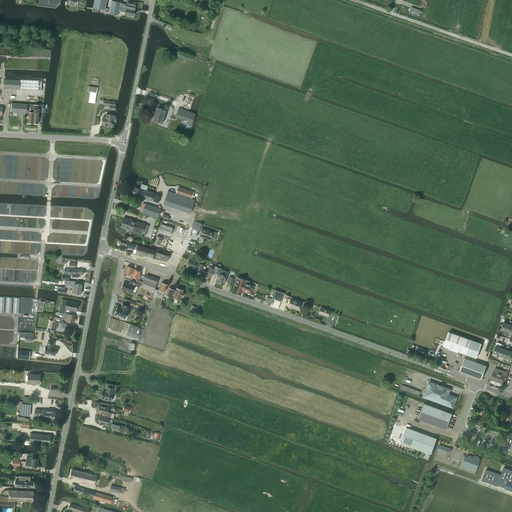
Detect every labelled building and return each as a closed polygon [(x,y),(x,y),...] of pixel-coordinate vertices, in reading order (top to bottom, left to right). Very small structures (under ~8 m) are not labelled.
[(94,0),(93,7),(105,10),(106,0),(94,0)] [(112,0),(111,6),(134,11),(136,5),(127,3),(127,6),(124,5),(125,4),(120,3),(121,2),(112,0)] [(134,11),(111,6),(109,13),(118,15),(118,12),(121,13),(121,12),(125,12),(125,15),(133,16),(134,11)] [(419,16),(421,11),(411,7),(409,13),(419,16)] [(19,80),(3,80),(3,89),(41,91),(42,81),(19,80)] [(95,104),(97,88),(88,86),(88,91),(90,92),(88,103),(95,104)] [(115,111),(116,106),(115,105),(116,102),(104,101),(103,105),(109,106),(109,110),(115,111)] [(26,113),(27,105),(12,104),(12,112),(26,113)] [(162,123),(166,110),(157,108),(153,120),(162,123)] [(179,109),(176,116),(187,119),(186,124),(191,126),(195,114),(179,109)] [(115,121),(115,116),(106,114),(106,117),(103,117),(101,125),(110,126),(111,120),(115,121)] [(146,191),(148,186),(141,184),(140,189),(133,186),(131,195),(142,199),(145,190),(146,191)] [(178,187),(176,193),(191,198),(193,192),(178,187)] [(145,190),(142,199),(150,202),(153,193),(146,191),(145,190)] [(194,202),(195,201),(167,192),(164,202),(191,211),(193,204),(194,202)] [(145,204),(142,213),(157,218),(160,209),(145,204)] [(124,218),(121,227),(144,235),(148,226),(124,218)] [(170,237),(173,228),(161,224),(158,233),(161,234),(170,237)] [(213,240),(215,233),(213,232),(202,228),(200,236),(210,240),(211,239),(213,240)] [(136,245),(127,242),(126,244),(120,243),(118,250),(124,251),(125,247),(135,250),(136,245)] [(153,258),(155,251),(138,246),(135,253),(153,258)] [(158,249),(155,259),(167,261),(169,255),(168,255),(168,252),(158,249)] [(75,268),(75,263),(69,263),(69,267),(71,267),(71,269),(64,269),(64,274),(67,274),(72,274),(72,277),(78,278),(78,274),(83,275),(83,270),(75,269),(75,268)] [(197,268),(196,274),(206,277),(206,275),(211,276),(212,273),(215,274),(218,267),(215,266),(214,269),(209,267),(207,272),(202,270),(203,265),(199,264),(198,269),(197,268)] [(127,266),(125,273),(130,275),(131,274),(132,274),(131,277),(138,280),(140,275),(139,275),(140,271),(137,270),(136,269),(135,269),(134,269),(134,271),(132,270),(132,268),(127,266)] [(218,267),(215,274),(218,275),(216,282),(223,284),(228,272),(221,270),(221,268),(218,267)] [(154,289),(158,279),(146,275),(145,278),(144,280),(144,279),(142,285),(141,287),(154,291),(154,289)] [(251,294),(254,286),(245,283),(246,280),(237,277),(233,290),(241,293),(242,291),(251,294)] [(66,280),(65,287),(70,288),(72,288),(81,289),(82,284),(76,284),(76,282),(66,280)] [(131,281),(130,284),(124,282),(121,289),(131,293),(134,286),(139,287),(140,284),(131,281)] [(154,289),(154,291),(156,292),(156,294),(157,294),(157,296),(158,296),(159,295),(161,295),(162,292),(164,292),(167,285),(161,283),(158,290),(157,290),(154,289)] [(172,294),(174,295),(175,291),(173,290),(174,290),(169,288),(166,296),(171,297),(172,294)] [(176,288),(175,291),(174,295),(173,298),(179,300),(181,296),(182,297),(183,293),(182,293),(183,290),(176,288)] [(281,302),(284,293),(281,293),(274,290),(272,296),(271,299),(281,302)] [(298,310),(301,303),(290,299),(287,307),(292,309),(292,308),(298,310)] [(76,311),(76,307),(77,307),(78,305),(77,304),(77,303),(62,300),(59,311),(65,312),(65,309),(76,311)] [(117,307),(114,314),(118,316),(117,319),(124,321),(126,321),(127,320),(130,314),(128,313),(129,312),(131,313),(132,308),(124,305),(122,309),(117,307)] [(328,317),(330,311),(320,308),(318,313),(328,317)] [(73,323),(75,315),(63,313),(62,316),(65,316),(64,320),(66,321),(65,322),(73,323)] [(507,332),(511,321),(509,321),(508,324),(504,323),(501,330),(507,332)] [(138,338),(141,329),(130,325),(126,335),(136,339),(136,338),(138,338)] [(449,332),(443,346),(476,358),(481,344),(449,332)] [(53,346),(54,341),(48,340),(47,346),(46,346),(44,353),(55,355),(56,348),(52,347),(52,346),(53,346)] [(499,355),(502,345),(501,344),(500,348),(495,346),(493,353),(499,355)] [(505,350),(502,349),(503,345),(502,345),(499,355),(504,357),(508,347),(507,346),(505,350)] [(17,358),(29,359),(30,351),(18,350),(17,358)] [(481,379),(481,378),(485,366),(464,358),(460,371),(481,379)] [(505,380),(508,374),(508,373),(495,368),(491,380),(501,383),(502,379),(505,380)] [(28,375),(28,383),(39,384),(39,383),(40,382),(40,381),(39,380),(39,375),(28,375)] [(452,408),(456,398),(448,395),(450,389),(429,382),(423,397),(452,408)] [(419,396),(420,392),(401,385),(400,389),(419,396)] [(112,393),(113,388),(107,387),(106,392),(103,391),(101,399),(111,401),(113,394),(112,393)] [(104,414),(103,417),(108,418),(110,419),(111,413),(108,412),(109,408),(107,407),(107,404),(101,403),(100,405),(99,405),(97,412),(104,414)] [(21,404),(20,416),(26,416),(26,415),(30,415),(31,405),(21,404)] [(452,414),(443,411),(424,404),(418,419),(446,430),(452,414)] [(511,419),(511,417),(511,407),(509,407),(506,416),(504,415),(500,414),(497,422),(502,424),(502,423),(508,426),(511,419)] [(43,410),(35,409),(35,415),(38,416),(38,417),(39,417),(39,419),(42,419),(54,420),(55,411),(43,410)] [(100,416),(98,423),(107,425),(107,424),(111,425),(112,424),(113,420),(108,419),(108,418),(103,417),(100,416)] [(395,423),(389,439),(400,443),(410,447),(416,431),(414,430),(409,429),(406,427),(395,423)] [(416,431),(410,447),(421,451),(426,435),(424,434),(418,432),(416,431)] [(152,433),(150,439),(157,440),(159,433),(155,432),(155,433),(152,433)] [(50,444),(51,435),(31,433),(30,442),(39,443),(38,446),(42,447),(42,443),(50,444)] [(426,435),(421,451),(431,454),(437,439),(433,437),(428,436),(426,435)] [(476,458),(469,455),(468,457),(467,456),(465,458),(463,462),(464,465),(465,466),(464,467),(476,471),(480,460),(479,457),(477,456),(476,458)] [(26,457),(25,466),(31,466),(31,467),(37,467),(38,458),(32,458),(26,457)] [(497,486),(497,485),(509,489),(509,490),(511,491),(511,470),(503,468),(501,475),(486,470),(482,481),(497,486)] [(94,485),(97,476),(72,469),(70,479),(94,485)] [(15,480),(15,486),(34,488),(34,482),(29,481),(30,477),(19,476),(19,481),(15,480)] [(116,504),(117,500),(112,498),(112,497),(94,492),(75,486),(73,491),(93,497),(92,499),(111,504),(111,503),(116,504)] [(33,502),(33,492),(9,490),(9,497),(0,496),(0,507),(14,508),(15,501),(23,501),(33,502)] [(78,511),(89,511),(90,510),(67,502),(65,508),(78,511)]
